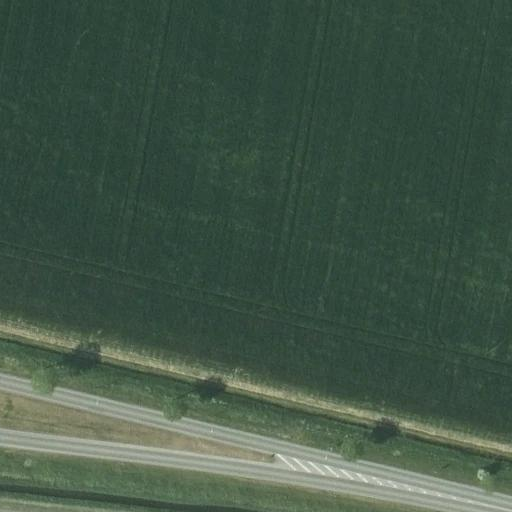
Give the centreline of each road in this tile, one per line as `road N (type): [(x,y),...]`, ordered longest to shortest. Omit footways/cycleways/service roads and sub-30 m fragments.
road 1 (primary): [(486,504),(0,382)]
road 2 (primary): [(0,436),(486,504)]
